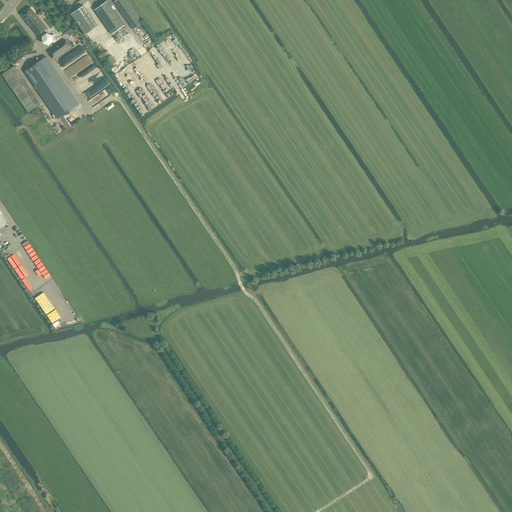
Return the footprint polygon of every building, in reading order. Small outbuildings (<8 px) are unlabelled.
[(142,23),(125,0),(117,0),(114,3),(133,30),(142,23)] [(124,26),(112,8),(107,1),(95,10),(112,35),(124,26)] [(71,14),(85,35),(98,26),(83,6),(71,14)] [(37,35),(46,28),(31,9),(22,17),(37,35)] [(46,33),(42,37),(43,43),(48,45),(53,41),(56,41),(55,35),(52,36),(46,33)] [(65,40),(48,52),(54,60),(71,48),(66,40),(65,40)] [(57,119),(80,104),(47,56),(25,71),(57,119)] [(14,66),(2,74),(27,112),(40,104),(14,66)]
